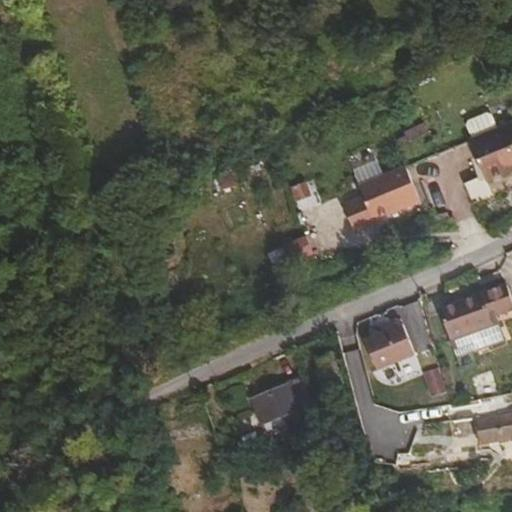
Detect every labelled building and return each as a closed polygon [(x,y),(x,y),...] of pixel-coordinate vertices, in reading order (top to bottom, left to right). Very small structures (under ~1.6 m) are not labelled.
[(511,181),(511,168),(504,139),(471,148),(487,188),(511,181)] [(487,188),(471,148),(458,152),(468,194),(487,188)] [(399,208),(389,173),(340,187),(350,222),(399,208)] [(305,234),(282,244),(290,260),(312,250),(305,234)] [(504,354),(497,329),(511,326),(501,294),(434,313),(448,361),(475,353),(477,362),(504,354)] [(409,350),(400,329),(368,342),(378,363),(409,350)] [(477,362),(475,353),(448,361),(450,370),(477,362)] [(290,414),(282,392),(245,405),(253,427),(290,414)] [(511,436),(511,414),(479,419),(482,440),(511,436)]
